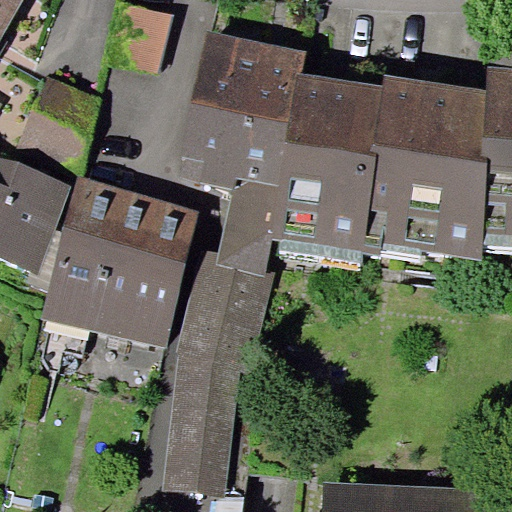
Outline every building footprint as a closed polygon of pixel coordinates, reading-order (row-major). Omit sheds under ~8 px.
[(0,0),(0,25),(14,0),(0,0)] [(105,68),(143,78),(157,24),(119,14),(105,68)] [(276,197),(292,98),(296,76),(262,67),(263,63),(202,52),(180,164),(186,166),(181,182),(212,192),(222,198),(236,202),(223,268),(208,261),(180,361),(191,364),(179,397),(164,454),(159,511),(171,511),(215,511),(231,375),(236,376),(262,270),(261,270),(265,247),(276,197)] [(16,151),(78,179),(93,116),(42,93),(16,151)] [(511,95),(509,95),(484,93),(483,116),(467,114),(380,100),(378,112),(364,109),(292,98),(276,197),(265,247),(376,262),(378,247),(414,253),(413,257),(476,266),(477,243),(511,244),(511,95)] [(0,204),(0,284),(26,295),(29,282),(21,279),(61,201),(51,197),(52,195),(9,179),(0,204)] [(99,338),(161,353),(190,230),(75,195),(46,302),(43,325),(68,331),(71,319),(102,326),(99,338)] [(473,511),(474,508),(320,501),(319,511),(473,511)]
